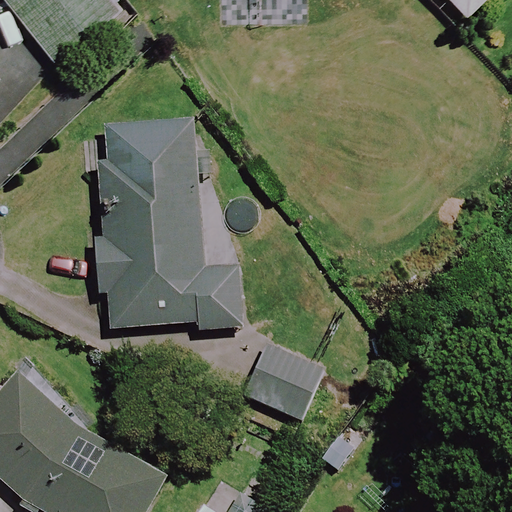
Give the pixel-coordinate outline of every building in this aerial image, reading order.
[(117,13),(107,0),(0,0),(52,65),(117,13)] [(485,0),(446,0),(464,20),(485,0)] [(98,134),(110,334),(198,329),(199,340),(246,337),(242,274),(206,276),(198,128),(98,134)] [(326,372),(269,348),(247,400),(305,424),(326,372)] [(146,511),(164,488),(14,383),(0,403),(0,486),(36,511),(146,511)]
